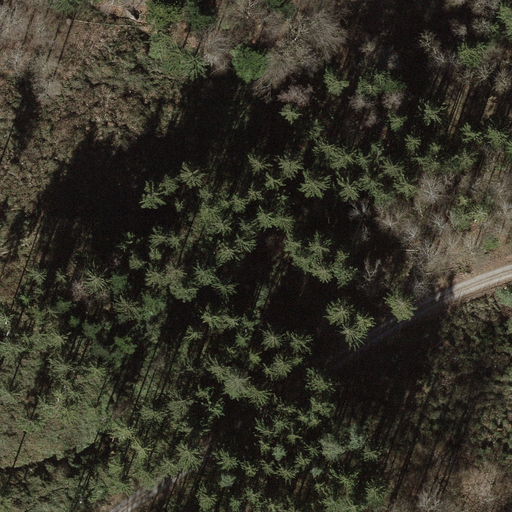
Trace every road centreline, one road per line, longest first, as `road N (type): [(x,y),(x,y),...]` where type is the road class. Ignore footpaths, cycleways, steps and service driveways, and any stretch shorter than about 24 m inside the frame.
road 1 (track): [(511,241),(358,326),(169,461),(115,511)]
road 2 (track): [(511,124),(443,88),(376,0)]
